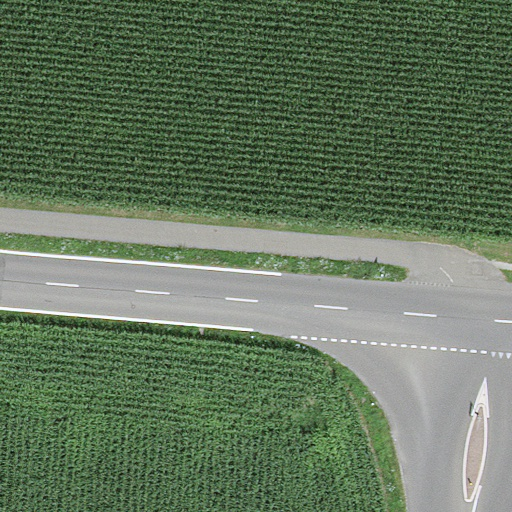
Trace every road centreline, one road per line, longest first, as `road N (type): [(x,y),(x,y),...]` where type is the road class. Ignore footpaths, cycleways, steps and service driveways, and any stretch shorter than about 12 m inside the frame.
road 1 (tertiary): [(481,321),(0,282)]
road 2 (tertiary): [(481,321),(464,511)]
